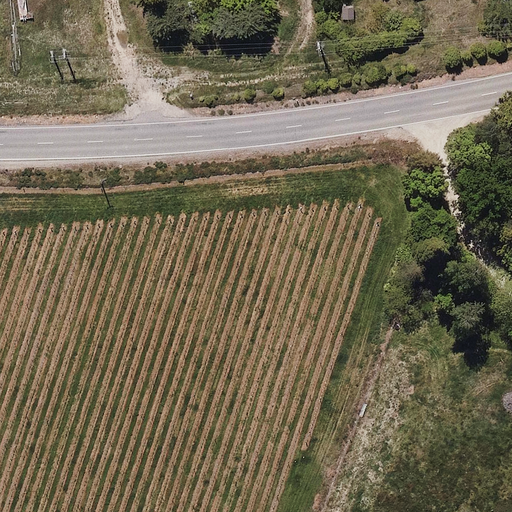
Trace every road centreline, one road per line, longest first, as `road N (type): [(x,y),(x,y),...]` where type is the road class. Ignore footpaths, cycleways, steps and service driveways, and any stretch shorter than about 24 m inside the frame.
road 1 (track): [(295,511),(396,226),(395,180),(0,205)]
road 2 (tertiary): [(0,144),(242,132),(511,89)]
road 3 (track): [(138,86),(271,75),(305,29),(307,0)]
road 4 (track): [(153,138),(110,0)]
